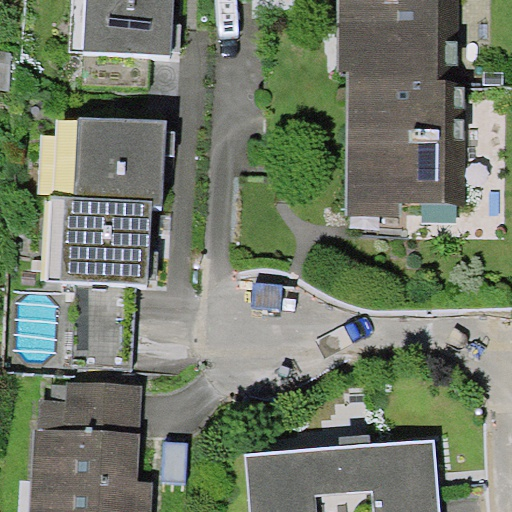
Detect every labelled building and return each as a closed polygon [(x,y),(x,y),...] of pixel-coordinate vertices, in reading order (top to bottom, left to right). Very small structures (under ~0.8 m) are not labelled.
[(94,0),(91,57),(183,62),(186,0),(94,0)] [(350,0),(350,46),(364,47),(364,84),(454,85),(455,0),(350,0)] [(461,86),(454,85),(364,84),(362,201),(459,202),(461,86)] [(175,129),(90,124),(86,201),(166,205),(171,206),(175,129)] [(78,201),(73,286),(161,291),(166,205),(86,201),(78,201)] [(144,486),(148,436),(42,430),(38,485),(55,486),(53,511),(157,511),(160,487),(144,486)] [(430,448),(270,462),(274,511),(328,511),(328,505),(383,500),(384,511),(451,511),(449,496),(434,497),(430,448)]
